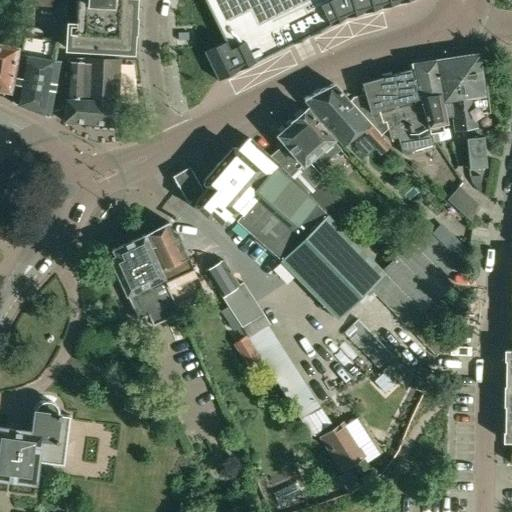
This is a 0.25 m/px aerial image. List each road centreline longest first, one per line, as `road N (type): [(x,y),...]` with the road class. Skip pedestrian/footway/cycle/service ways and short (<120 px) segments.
road 1 (tertiary): [(172,143),(331,64),(446,35)]
road 2 (residential): [(511,211),(488,376),(485,499)]
road 3 (secondary): [(0,317),(55,232),(63,180)]
road 4 (residential): [(172,143),(159,100),(153,0)]
